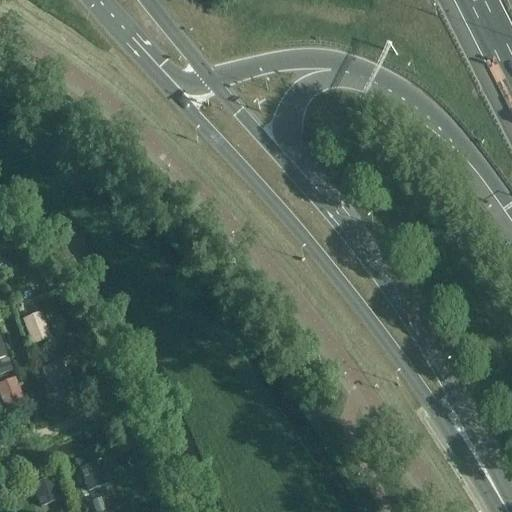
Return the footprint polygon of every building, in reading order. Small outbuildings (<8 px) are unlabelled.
[(45,318),(21,326),(30,351),(54,343),(45,318)] [(1,333),(0,333),(0,361),(10,358),(1,333)] [(64,364),(39,372),(48,397),(72,389),(64,364)] [(18,383),(0,389),(0,409),(2,417),(26,408),(18,383)] [(102,464),(78,473),(86,498),(110,490),(102,464)] [(54,480),(32,488),(39,511),(41,511),(63,504),(54,480)]
